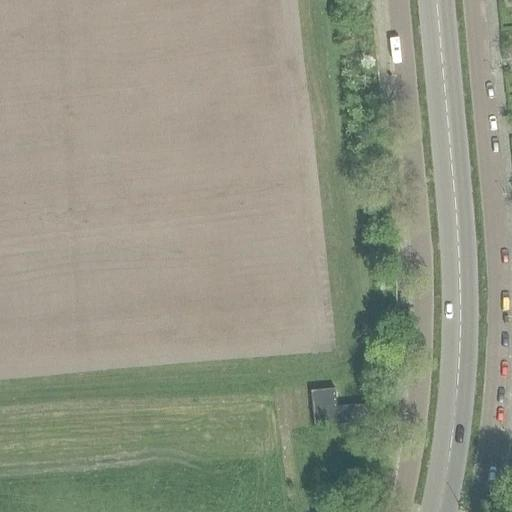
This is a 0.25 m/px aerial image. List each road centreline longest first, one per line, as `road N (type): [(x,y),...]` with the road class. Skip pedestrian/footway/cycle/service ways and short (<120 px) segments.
road 1 (secondary): [(437,511),(460,301),(436,0)]
road 2 (residential): [(398,0),(422,312),(400,511)]
road 3 (residential): [(477,511),(498,315),(474,0)]
